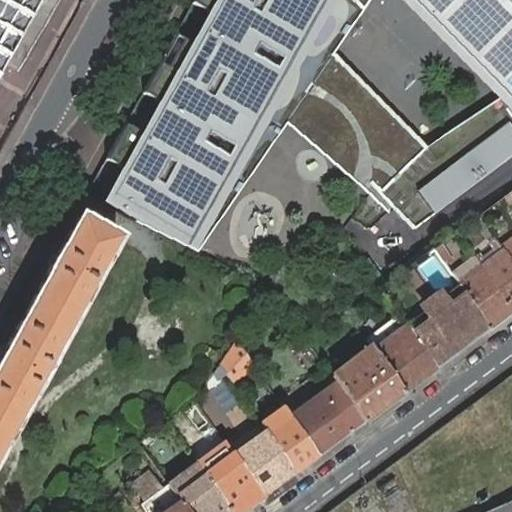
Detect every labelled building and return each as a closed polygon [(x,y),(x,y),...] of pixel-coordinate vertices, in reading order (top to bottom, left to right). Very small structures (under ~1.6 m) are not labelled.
[(0,0),(0,68),(37,0),(0,0)] [(196,0),(195,1),(212,11),(194,44),(177,35),(145,91),(162,101),(143,135),(126,125),(108,159),(125,168),(105,204),(194,248),(282,94),(314,33),(331,0),(196,0)] [(412,0),(508,97),(511,94),(511,78),(434,0),(412,0)] [(511,94),(508,97),(511,100),(511,5),(507,0),(434,0),(511,78),(511,94)] [(314,33),(282,94),(372,186),(416,231),(511,158),(511,100),(508,97),(428,150),(314,33)] [(511,191),(510,190),(499,198),(505,207),(511,201),(511,191)] [(117,238),(78,216),(0,357),(0,451),(93,282),(117,238)] [(511,266),(501,253),(477,220),(471,224),(495,256),(483,265),(476,254),(472,257),(472,259),(511,313),(511,312),(511,266)] [(511,266),(511,244),(501,253),(511,266)] [(455,271),(436,245),(430,249),(457,285),(456,286),(463,294),(489,330),(511,313),(472,259),(455,271)] [(437,369),(454,356),(489,330),(463,294),(446,307),(439,298),(431,297),(422,303),(420,312),(427,321),(411,334),(437,369)] [(411,334),(404,325),(371,350),(404,394),(437,369),(411,334)] [(253,365),(235,341),(218,365),(230,381),(253,365)] [(369,347),(330,375),(347,400),(363,424),(404,394),(371,350),(369,347)] [(318,457),(363,424),(347,400),(334,408),(322,391),(288,415),(318,457)] [(296,475),(318,457),(288,415),(282,406),(258,423),(263,429),(296,475)] [(263,429),(231,452),(264,497),(296,475),(263,429)] [(223,442),(195,463),(230,511),(244,511),(264,497),(231,452),(223,442)] [(230,511),(195,463),(167,484),(168,485),(180,501),(187,511),(230,511)] [(116,511),(118,511),(129,504),(120,492),(108,501),(116,511)] [(187,511),(180,501),(165,511),(187,511)] [(511,511),(511,501),(488,511),(511,511)]
